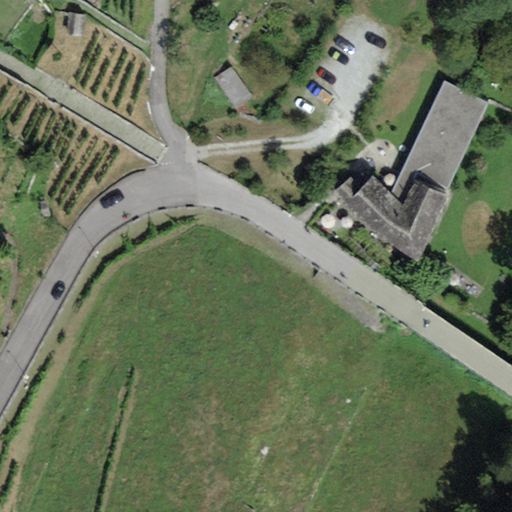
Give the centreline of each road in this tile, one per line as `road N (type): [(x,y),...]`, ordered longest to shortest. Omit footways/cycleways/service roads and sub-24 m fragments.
road 1 (residential): [(511,383),(258,210),(218,191),(180,187)]
road 2 (residential): [(180,187),(116,207),(86,232),(0,386)]
road 3 (residential): [(180,187),(158,102),(159,0)]
